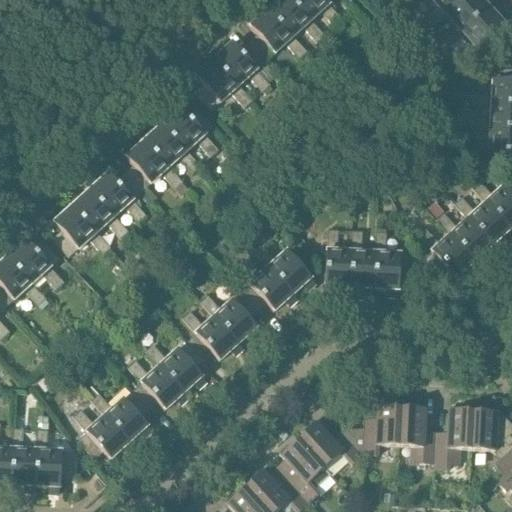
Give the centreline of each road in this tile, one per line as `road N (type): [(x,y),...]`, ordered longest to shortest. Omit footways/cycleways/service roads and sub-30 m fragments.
road 1 (residential): [(479,349),(356,348),(319,356),(136,511)]
road 2 (residential): [(0,195),(212,0)]
